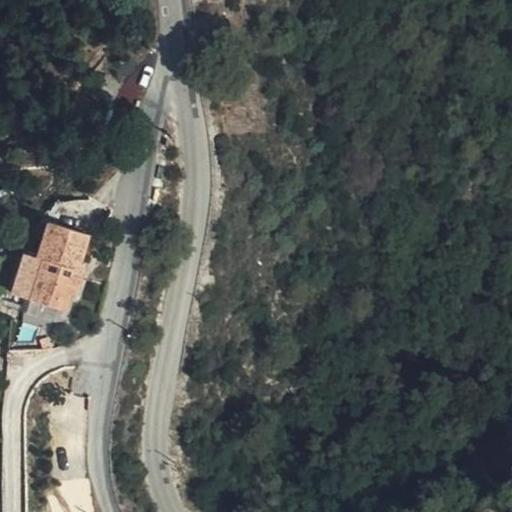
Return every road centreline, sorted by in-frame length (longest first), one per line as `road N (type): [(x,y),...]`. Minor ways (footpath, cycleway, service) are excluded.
road 1 (residential): [(188,83),(165,95),(151,130),(112,346),(98,433),(113,511)]
road 2 (tertiary): [(188,83),(199,214),(162,393),(159,457),(173,511)]
road 3 (unknown): [(118,315),(65,333),(17,376),(9,511)]
